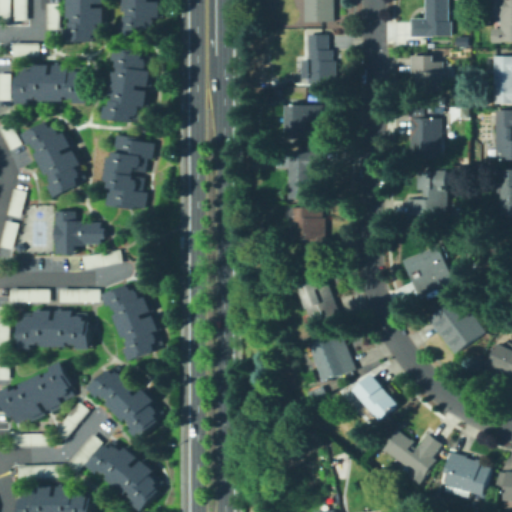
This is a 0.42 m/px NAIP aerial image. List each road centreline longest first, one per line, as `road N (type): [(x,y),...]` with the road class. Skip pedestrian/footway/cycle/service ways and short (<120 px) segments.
road 1 (residential): [(375,0),(381,283),(408,346),(453,394),(511,426)]
road 2 (primary): [(211,96),(195,119),(195,511)]
road 3 (primary): [(223,511),(222,118),(211,96)]
